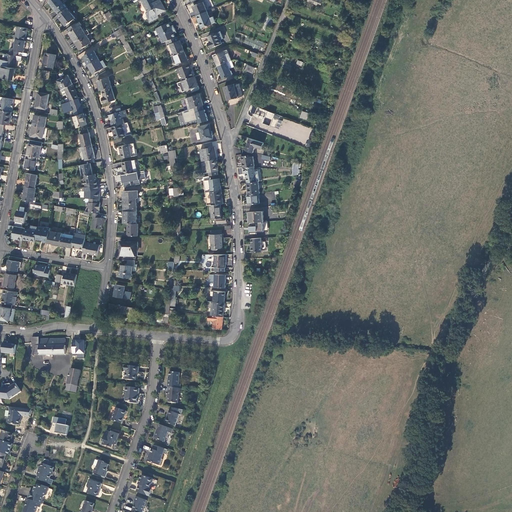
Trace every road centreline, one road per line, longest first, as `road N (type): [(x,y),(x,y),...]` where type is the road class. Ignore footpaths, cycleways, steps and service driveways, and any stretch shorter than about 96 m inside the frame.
road 1 (residential): [(106,269),(112,208),(96,113),(83,77),(40,12)]
road 2 (residential): [(226,142),(238,223),(236,330),(218,340),(158,334)]
road 3 (residential): [(0,248),(40,12)]
road 4 (residential): [(111,511),(152,396),(158,334)]
road 5 (unclassified): [(226,142),(288,0)]
road 6 (residential): [(176,0),(226,142)]
